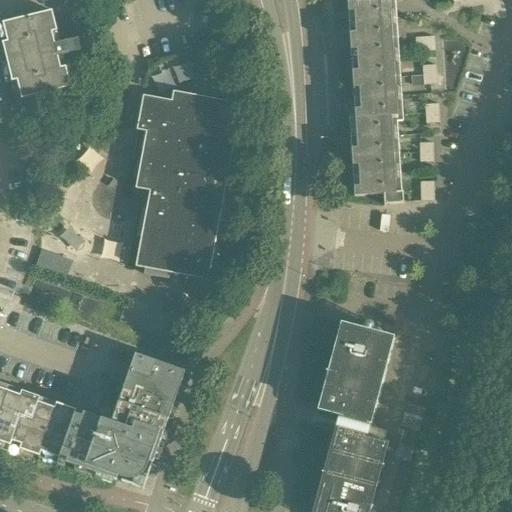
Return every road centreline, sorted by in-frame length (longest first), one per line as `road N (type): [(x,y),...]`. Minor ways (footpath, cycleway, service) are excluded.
road 1 (residential): [(293,235),(296,163),(279,0)]
road 2 (residential): [(511,30),(440,253)]
road 3 (residential): [(265,370),(240,407),(204,511)]
road 4 (residential): [(293,235),(440,253)]
road 5 (residential): [(230,511),(262,414),(265,370)]
road 6 (residential): [(265,370),(293,235)]
